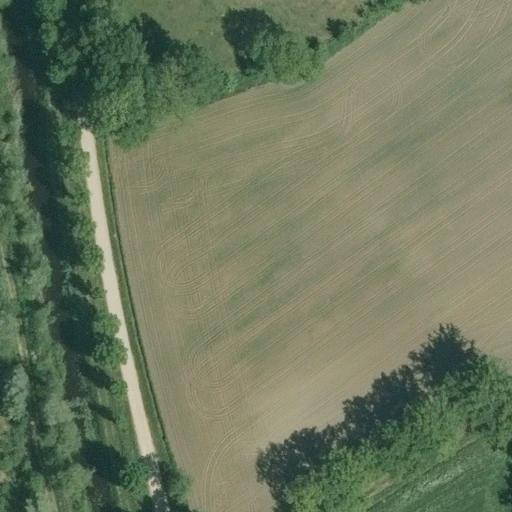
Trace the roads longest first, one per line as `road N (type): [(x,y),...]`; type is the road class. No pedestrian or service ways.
road 1 (track): [(164,511),(103,240),(67,0)]
road 2 (track): [(342,511),(511,409)]
